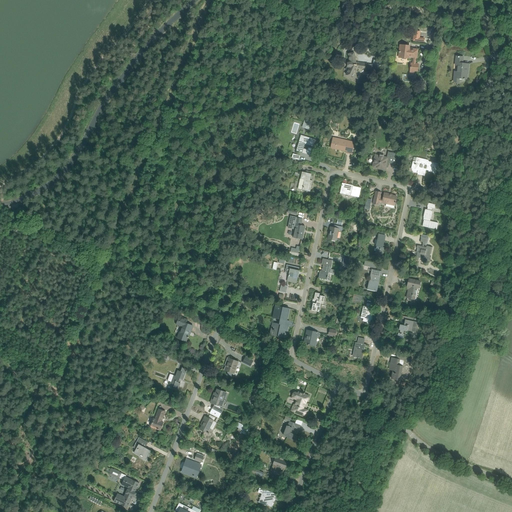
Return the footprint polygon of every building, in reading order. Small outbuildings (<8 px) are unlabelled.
[(414,31),(413,40),(425,41),(425,39),(419,38),(420,32),(414,31)] [(398,58),(401,58),(402,58),(402,59),(406,59),(406,58),(408,59),(408,57),(413,58),(412,64),(411,64),(410,72),(413,73),(413,71),(417,71),(418,64),(415,64),(416,58),(417,58),(418,50),(414,49),(414,50),(409,50),(409,46),(400,45),(399,52),(398,58)] [(365,70),(365,69),(372,70),(373,65),(366,64),(359,63),(355,63),(354,53),(348,54),(350,62),(348,62),(348,66),(349,67),(346,74),(350,77),(355,68),(358,68),(358,69),(365,70)] [(456,56),(456,63),(458,63),(458,66),(457,72),(457,78),(461,79),(463,79),(465,79),(466,79),(466,78),(467,74),(466,74),(467,69),(468,69),(468,64),(462,64),(463,57),(456,56)] [(418,90),(418,96),(427,98),(429,86),(425,85),(425,90),(418,90)] [(309,129),(310,124),(311,121),(308,120),(304,119),(302,127),(309,129)] [(296,151),(305,154),(310,155),(312,148),(308,147),(307,150),(303,149),(305,144),(312,146),(315,139),(301,135),(296,151)] [(351,154),(353,149),(354,142),(341,140),(341,139),(333,137),(331,148),(347,151),(347,153),(351,154)] [(395,164),(396,160),(397,154),(388,152),(387,157),(384,156),(384,155),(381,154),(381,156),(375,154),(372,168),(385,171),(386,166),(388,166),(389,163),(395,164)] [(416,162),(414,161),(413,161),(411,169),(418,171),(417,174),(425,176),(427,167),(429,168),(428,172),(436,173),(438,164),(429,162),(428,160),(417,158),(416,162)] [(298,189),(305,191),(310,192),(312,181),(310,180),(311,174),(302,172),(298,189)] [(340,193),(341,193),(341,192),(351,194),(351,196),(359,197),(361,188),(353,186),(342,184),(340,193)] [(374,196),(373,201),(373,204),(379,205),(379,202),(382,203),(383,202),(386,203),(386,206),(394,208),(396,196),(388,194),(389,194),(384,193),(383,200),(380,199),(380,198),(374,196)] [(432,208),(435,208),(436,205),(428,203),(427,207),(428,207),(427,210),(425,209),(423,218),(425,218),(424,220),(422,226),(437,229),(438,223),(430,221),(432,211),(431,211),(432,208)] [(291,217),(289,228),(295,230),(293,237),(297,238),(302,239),(305,226),(300,225),(302,220),(302,219),(291,217)] [(342,227),(338,226),(333,225),(334,225),(334,229),(330,228),(329,228),(330,228),(328,238),(327,237),(327,238),(336,240),(338,230),(341,231),(342,227)] [(386,236),(381,235),(378,234),(376,246),(377,246),(375,253),(382,254),(384,248),(383,247),(386,236)] [(429,236),(426,235),(422,234),(421,238),(420,242),(423,243),(422,246),(417,245),(416,248),(418,248),(417,251),(416,251),(416,252),(417,252),(415,259),(419,259),(419,258),(423,259),(423,261),(427,262),(427,261),(430,262),(431,256),(430,256),(430,254),(431,254),(432,247),(426,246),(427,243),(427,244),(429,236)] [(349,265),(349,264),(353,264),(354,257),(345,255),(344,258),(343,263),(349,265)] [(319,278),(323,279),(327,280),(328,272),(334,274),(334,270),(331,269),(333,261),(323,258),(321,264),(323,265),(322,267),(323,267),(322,271),(320,271),(319,278)] [(300,268),(295,267),(287,265),(285,272),(289,273),(288,281),(291,282),(296,283),(298,274),(299,275),(300,268)] [(368,289),(371,290),(376,291),(377,285),(377,283),(379,283),(381,271),(372,269),(368,285),(369,285),(368,289)] [(409,289),(407,298),(413,299),(413,296),(416,297),(418,288),(420,281),(414,280),(409,279),(407,286),(409,286),(409,289)] [(319,295),(319,294),(315,293),(311,310),(319,312),(321,303),(323,304),(325,296),(319,295)] [(367,322),(366,324),(370,324),(372,313),(370,313),(372,305),(368,304),(367,307),(363,306),(361,314),(362,314),(362,317),(364,317),(363,320),(364,320),(364,321),(367,322)] [(289,309),(285,308),(276,306),(273,318),(280,319),(279,324),(272,323),(270,335),(286,338),(285,338),(287,326),(288,326),(284,325),(285,320),(287,321),(287,320),(286,320),(289,309)] [(407,331),(415,333),(418,319),(406,316),(404,325),(400,324),(399,329),(400,329),(399,333),(398,333),(397,338),(404,339),(405,334),(403,334),(404,331),(407,332),(407,331)] [(179,334),(177,338),(181,340),(186,342),(190,332),(190,333),(193,326),(186,323),(185,323),(186,320),(188,320),(179,317),(178,321),(183,322),(181,326),(182,327),(179,334)] [(305,344),(315,346),(318,333),(307,330),(305,337),(307,338),(305,344)] [(354,357),(358,358),(359,358),(360,358),(361,354),(363,354),(365,348),(363,347),(365,339),(358,337),(357,343),(355,343),(353,352),(355,353),(354,357)] [(250,366),(250,365),(253,361),(245,357),(243,362),(250,366)] [(234,373),(237,366),(238,362),(228,358),(226,362),(228,362),(227,365),(226,365),(225,370),(234,373)] [(391,379),(398,380),(399,380),(404,361),(392,358),(390,367),(394,368),(391,379)] [(172,390),(173,390),(177,391),(180,383),(178,383),(180,379),(183,380),(187,369),(182,367),(181,371),(178,370),(175,377),(173,376),(173,375),(170,374),(167,381),(170,382),(169,385),(173,387),(172,390)] [(221,407),(222,403),(221,403),(225,392),(217,389),(215,396),(213,395),(211,403),(221,407)] [(299,392),(299,391),(297,391),(296,392),(294,391),(294,392),(293,392),(290,398),(296,400),(296,399),(298,400),(295,406),(294,405),(291,411),(301,414),(306,416),(308,410),(303,409),(305,403),(306,403),(309,395),(308,395),(308,396),(304,394),(305,393),(304,393),(303,394),(299,392)] [(165,412),(161,410),(158,409),(155,419),(154,419),(151,427),(160,430),(163,422),(161,421),(163,417),(163,418),(165,412)] [(208,433),(211,429),(209,429),(213,421),(205,416),(202,422),(204,422),(200,429),(208,433)] [(283,435),(290,439),(294,442),(297,437),(297,436),(297,437),(293,434),(295,427),(299,429),(301,425),(293,422),(291,427),(287,425),(283,435)] [(151,450),(141,445),(143,440),(139,437),(137,436),(136,439),(137,440),(133,448),(136,449),(134,453),(138,455),(139,454),(145,458),(147,454),(148,455),(151,450)] [(203,456),(202,455),(197,453),(195,460),(201,462),(203,456)] [(270,473),(276,475),(281,477),(287,460),(284,459),(284,458),(280,457),(280,458),(276,456),(270,473)] [(198,464),(191,462),(187,460),(182,472),(194,476),(198,464)] [(120,477),(124,479),(121,485),(128,488),(124,497),(117,494),(114,501),(127,507),(130,500),(131,500),(133,496),(134,497),(136,493),(134,492),(139,483),(125,476),(126,475),(122,473),(119,471),(120,471),(114,468),(114,469),(111,468),(110,470),(107,468),(106,470),(109,472),(108,474),(119,479),(120,477)] [(259,488),(258,492),(262,493),(258,502),(262,504),(266,505),(268,506),(272,507),(273,507),(271,507),(273,503),(274,503),(273,502),(274,498),(276,499),(276,498),(275,498),(276,494),(277,495),(277,494),(272,492),(267,490),(267,491),(262,489),(259,488)]
